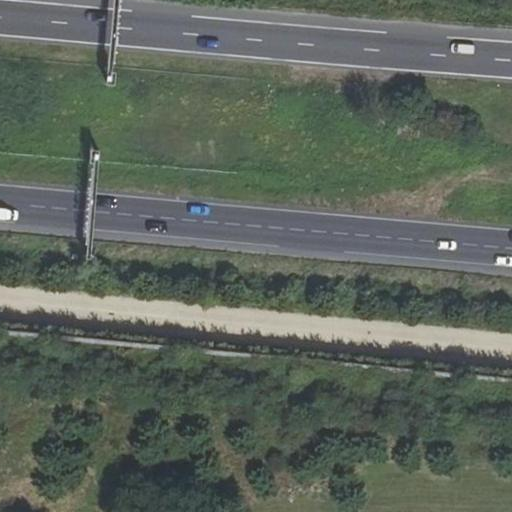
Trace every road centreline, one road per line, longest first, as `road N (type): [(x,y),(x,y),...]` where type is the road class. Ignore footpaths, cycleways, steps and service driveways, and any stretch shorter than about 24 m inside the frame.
road 1 (trunk): [(511,59),(0,16)]
road 2 (trunk): [(0,203),(511,239)]
